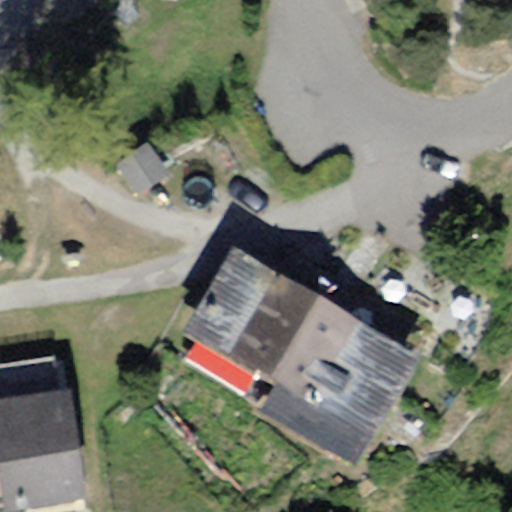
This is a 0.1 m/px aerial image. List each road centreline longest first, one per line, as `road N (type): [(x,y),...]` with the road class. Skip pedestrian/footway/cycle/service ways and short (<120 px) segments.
road 1 (track): [(240,246),(92,190),(29,149)]
road 2 (track): [(428,124),(381,186),(281,236),(240,246)]
road 3 (residential): [(306,0),(379,115),(428,124),(471,119)]
road 4 (track): [(240,246),(139,275),(20,293)]
